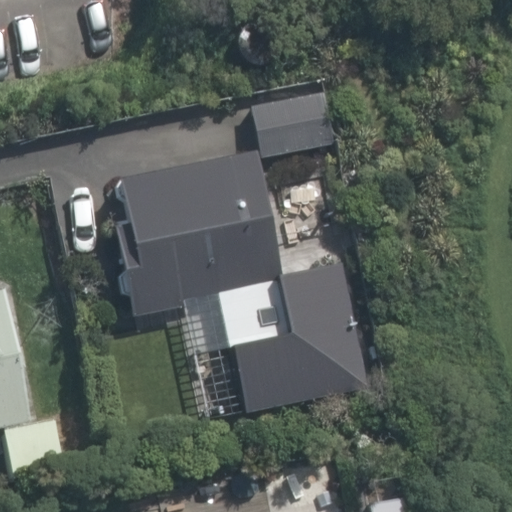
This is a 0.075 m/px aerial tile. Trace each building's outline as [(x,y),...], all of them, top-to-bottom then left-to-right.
[(246,108),(257,161),(330,146),(319,92),(246,108)] [(200,304),(208,338),(285,321),(278,288),(283,286),(253,153),(115,185),(124,226),(111,229),(131,320),(200,304)] [(0,429),(29,423),(1,290),(0,290),(0,429)] [(2,435),(11,479),(60,469),(51,426),(2,435)] [(131,494),(155,488),(151,471),(127,476),(131,494)] [(376,503),(377,511),(412,511),(410,498),(376,503)]
